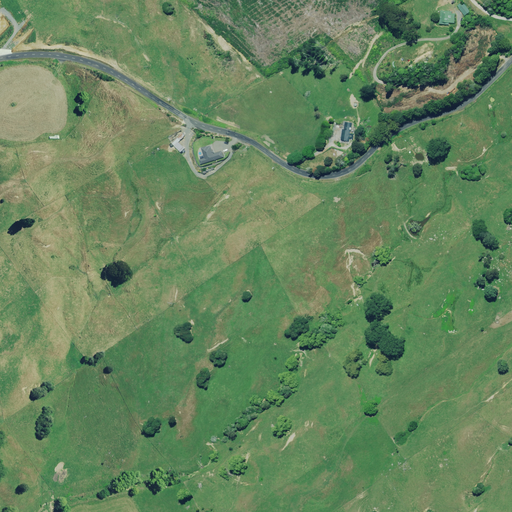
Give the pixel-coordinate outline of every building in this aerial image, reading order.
[(462,6),(461,4),(458,6),(465,16),(470,12),(465,4),(462,6)] [(452,12),(441,11),(440,24),(449,25),(449,23),(455,23),(455,14),(452,14),(452,12)] [(346,124),(344,123),(343,130),(342,130),(340,140),(348,141),(349,139),(353,139),(355,127),(352,127),(352,123),(346,122),(346,124)] [(181,140),(178,138),(173,144),(181,152),(185,149),(179,142),(181,140)] [(213,154),(211,146),(201,148),(205,158),(200,160),(201,164),(224,157),(222,151),(213,154)]
